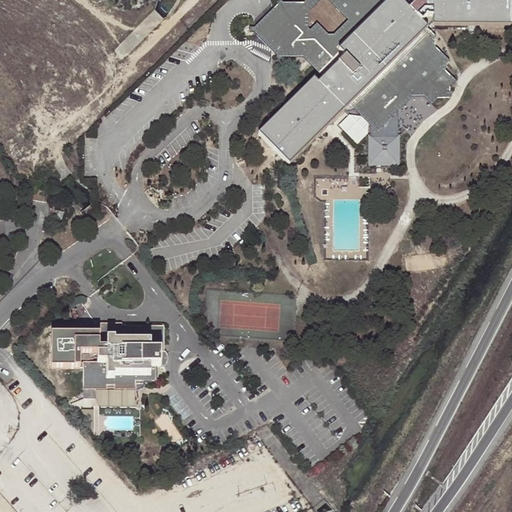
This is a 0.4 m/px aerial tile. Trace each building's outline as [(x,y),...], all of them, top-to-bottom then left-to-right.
[(345,111),(343,109),(351,103),(352,103),(353,104),(366,118),(370,123),(382,135),(382,137),(371,137),(370,164),(377,164),(399,164),(399,137),(393,137),(393,133),(384,124),(412,96),(426,97),(432,103),(437,99),(448,100),(449,92),(446,89),(453,82),(445,74),(444,65),(448,62),(435,48),(435,38),(428,32),(427,30),(423,22),(427,18),(433,18),(433,26),(511,25),(511,0),(310,0),(305,6),(279,6),(278,56),(305,56),(326,77),(319,84),(315,80),(260,134),(289,166),(345,111)] [(278,56),(279,6),(273,11),(255,27),(253,30),(255,32),(271,48),(273,50),(278,56)] [(397,196),(390,189),(383,196),(390,203),(397,196)] [(98,357),(96,357),(96,365),(82,365),(82,366),(82,370),(81,370),(81,392),(82,392),(82,401),(93,401),(93,392),(105,392),(105,387),(113,387),(113,392),(134,392),(134,387),(144,387),(144,383),(154,384),(154,370),(159,370),(160,347),(164,347),(164,330),(120,330),(120,327),(109,326),(99,326),(98,337),(98,357)] [(93,357),(96,357),(98,357),(98,337),(49,336),(49,371),(79,371),(79,370),(81,370),(82,370),(82,366),(79,366),(79,357),(80,357),(93,357)] [(115,405),(123,401),(119,395),(111,399),(115,405)]
